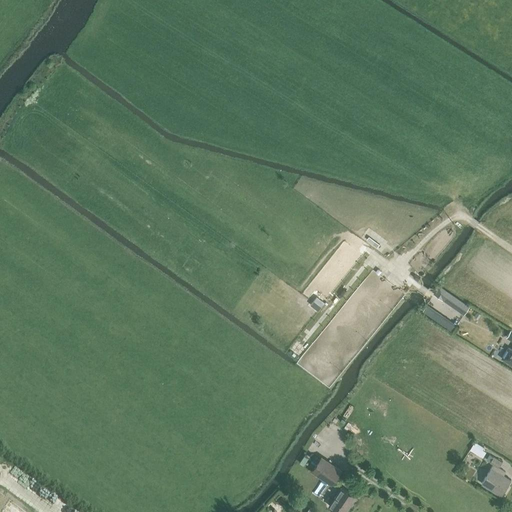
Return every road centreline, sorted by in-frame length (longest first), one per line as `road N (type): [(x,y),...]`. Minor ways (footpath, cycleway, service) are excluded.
road 1 (track): [(458,316),(373,255),(296,350)]
road 2 (track): [(395,272),(455,217),(511,248)]
